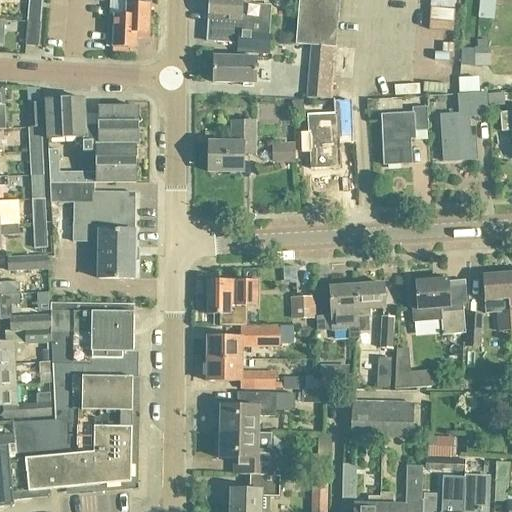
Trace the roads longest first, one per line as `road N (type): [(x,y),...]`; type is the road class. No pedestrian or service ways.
road 1 (tertiary): [(511,225),(175,244)]
road 2 (tertiary): [(175,244),(171,511)]
road 3 (residential): [(176,81),(0,71)]
road 4 (residential): [(175,244),(176,81)]
